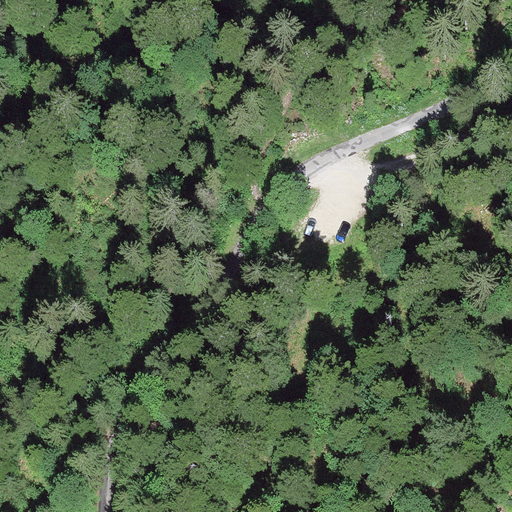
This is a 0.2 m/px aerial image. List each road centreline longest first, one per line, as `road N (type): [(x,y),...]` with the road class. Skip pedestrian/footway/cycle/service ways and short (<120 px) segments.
road 1 (track): [(107,511),(119,429),(132,403),(199,331),(257,218)]
road 2 (track): [(332,153),(461,95),(511,62)]
road 3 (track): [(332,153),(341,166),(367,172),(511,112)]
